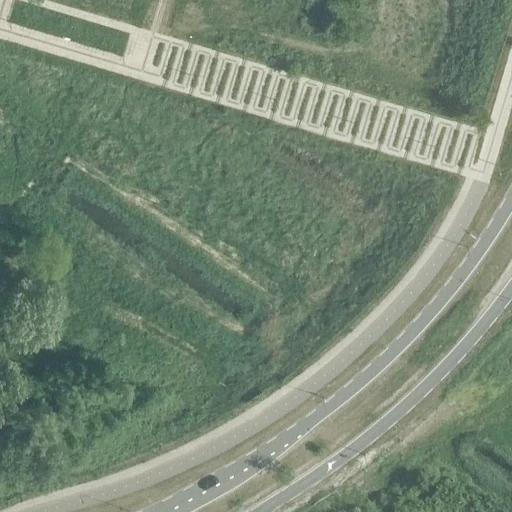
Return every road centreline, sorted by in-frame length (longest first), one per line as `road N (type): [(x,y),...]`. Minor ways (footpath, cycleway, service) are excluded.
road 1 (secondary): [(511,194),(439,299),(356,387),(247,469),(165,511)]
road 2 (secondary): [(261,511),(419,394),(511,290)]
